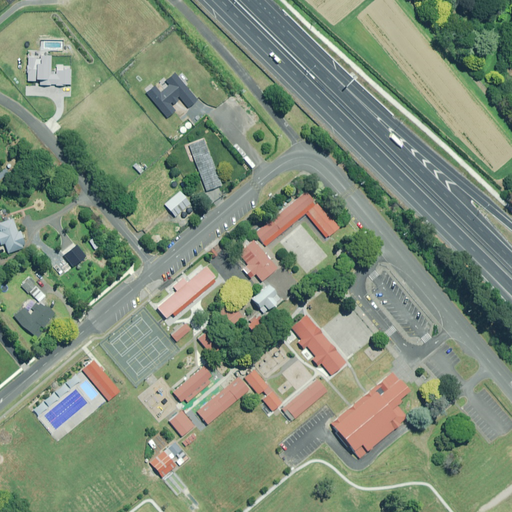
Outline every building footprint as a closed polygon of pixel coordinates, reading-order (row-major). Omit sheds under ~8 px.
[(221,186),(204,140),(189,146),(206,192),(221,186)] [(308,198),(300,188),(250,229),(258,238),(308,198)] [(190,204),(180,192),(164,205),(175,217),(190,204)] [(335,225),(314,199),(302,208),(324,234),(335,225)] [(17,233),(12,219),(10,220),(9,215),(3,217),(5,222),(0,223),(0,245),(0,246),(4,244),(8,254),(23,249),(22,246),(25,245),(20,232),(17,233)] [(273,266),(249,237),(233,250),(257,279),(273,266)] [(211,251),(217,260),(222,256),(227,253),(225,250),(221,244),(211,251)] [(207,262),(204,258),(194,266),(197,270),(207,262)] [(175,282),(178,286),(179,287),(182,285),(181,284),(187,279),(188,281),(191,277),(190,276),(187,272),(175,282)] [(28,279),(21,286),(28,294),(30,293),(39,303),(45,297),(28,279)] [(274,292),(265,281),(247,295),(256,306),(274,292)] [(244,314),(228,295),(213,306),(230,326),(244,314)] [(13,319),(33,336),(38,340),(45,331),(43,329),(55,315),(41,303),(31,316),(22,308),(13,319)] [(259,323),(254,317),(245,323),(250,330),(255,326),(259,323)] [(342,359),(311,321),(295,334),(326,372),(342,359)] [(171,335),(176,342),(191,331),(185,324),(171,335)] [(207,338),(201,334),(197,341),(202,345),(207,338)] [(82,370),(108,401),(119,392),(93,361),(82,370)] [(212,376),(203,365),(172,391),(181,402),(212,376)] [(263,383),(249,367),(239,375),(253,392),(263,383)] [(416,416),(403,401),(416,390),(401,373),(336,427),(363,460),(416,416)] [(325,387),(315,376),(280,404),(290,416),(325,387)] [(248,388),(240,378),(227,388),(236,398),(248,388)] [(236,398),(227,388),(198,412),(206,422),(236,398)] [(277,402),(266,388),(257,396),(268,409),(277,402)] [(339,397),(333,389),(326,395),(332,403),(339,397)] [(190,424),(176,407),(164,417),(178,434),(190,424)] [(196,439),(192,434),(182,443),(186,448),(196,439)] [(178,447),(171,438),(162,446),(169,455),(178,447)] [(155,444),(153,440),(146,444),(149,448),(155,444)]
